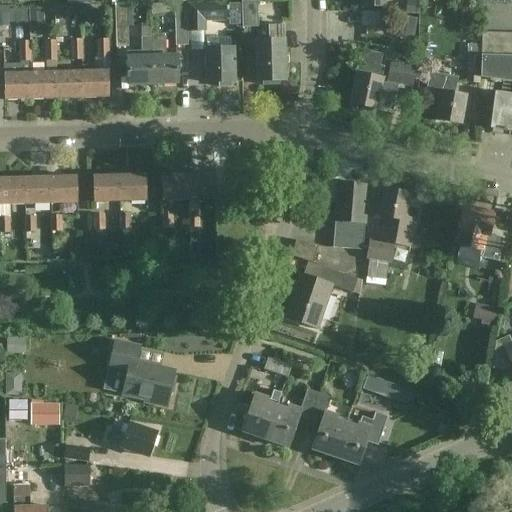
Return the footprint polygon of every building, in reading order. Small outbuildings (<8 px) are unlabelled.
[(257,2),(242,2),(243,28),(258,27),(257,2)] [(225,16),(225,4),(188,5),(188,31),(205,31),(205,17),(225,16)] [(239,4),(228,5),(229,25),(240,25),(239,4)] [(128,47),(127,6),(115,6),(116,47),(128,47)] [(175,10),(176,46),(188,45),(187,10),(175,10)] [(400,16),(395,38),(413,42),(417,19),(400,16)] [(269,42),(256,42),(257,81),(262,81),(262,85),(281,85),(281,81),(286,81),(285,25),(269,25),(269,42)] [(189,49),(199,48),(198,32),(188,32),(189,49)] [(511,95),(495,93),(489,129),(511,132),(511,33),(482,33),(481,78),(511,83),(511,95)] [(141,51),(127,52),(128,85),(152,84),(151,57),(151,38),(141,38),(141,51)] [(165,51),(165,38),(151,38),(151,57),(152,84),(178,83),(177,56),(164,57),(163,51),(165,51)] [(108,39),(98,39),(98,59),(108,59),(108,39)] [(55,40),(46,41),(46,60),(46,61),(56,60),(55,40)] [(82,60),(81,40),(72,40),(72,60),(82,60)] [(21,61),(30,61),(30,41),(20,42),(21,61)] [(467,57),(480,58),(481,46),(468,45),(467,57)] [(230,82),(235,82),(234,47),(206,48),(207,83),(219,82),(219,87),(231,87),(230,82)] [(381,79),(383,67),(379,66),(382,55),(365,51),(360,75),(358,74),(352,105),(376,110),(382,80),(381,79)] [(467,83),(480,83),(480,58),(467,57),(467,83)] [(95,60),(95,71),(83,72),(83,98),(109,98),(109,71),(110,71),(109,59),(108,59),(98,59),(97,59),(97,60),(95,60)] [(30,73),(31,100),(57,99),(56,72),(56,60),(46,61),(46,60),(45,60),(45,73),(30,73)] [(415,67),(392,62),(388,82),(411,86),(415,67)] [(83,98),(83,72),(56,72),(57,99),(83,98)] [(5,100),(31,100),(30,73),(4,74),(5,100)] [(461,124),(466,97),(455,95),(458,78),(430,73),(426,93),(431,94),(429,103),(440,105),(437,120),(461,124)] [(215,173),(189,174),(189,201),(216,200),(215,173)] [(189,201),(189,174),(162,175),(163,201),(189,201)] [(146,175),(120,176),(121,203),(147,202),(146,175)] [(121,203),(120,176),(93,177),(94,203),(121,203)] [(52,204),(78,204),(77,177),(51,178),(52,204)] [(25,178),(0,178),(0,205),(25,205),(25,178)] [(52,204),(51,178),(25,178),(25,205),(52,204)] [(339,185),(334,248),(363,251),(364,234),(368,187),(339,185)] [(367,258),(391,263),(394,245),(410,247),(415,221),(405,219),(409,195),(385,190),(381,217),(386,218),(382,242),(371,240),(367,258)] [(494,215),(463,207),(454,247),(466,250),(467,248),(484,252),(482,258),(498,262),(504,239),(489,235),(494,215)] [(173,213),(164,214),(164,229),(174,229),(173,213)] [(190,228),(200,228),(200,213),(190,213),(190,228)] [(130,214),(121,215),(121,231),(131,230),(130,214)] [(105,231),(104,215),(94,216),(95,231),(105,231)] [(52,216),(52,232),(62,232),(61,216),(52,216)] [(0,217),(0,223),(0,233),(10,233),(10,218),(0,217)] [(26,217),(26,233),(35,233),(35,217),(26,217)] [(314,263),(318,246),(297,241),(293,257),(314,263)] [(318,329),(333,286),(353,293),(358,280),(324,268),(319,281),(299,274),(284,317),(318,329)] [(498,308),(476,303),(473,319),(485,321),(484,325),(494,328),(498,308)] [(511,341),(509,336),(496,342),(492,368),(502,370),(511,365),(511,341)] [(167,406),(174,372),(143,365),(144,363),(136,361),(139,348),(115,343),(110,367),(124,371),(123,378),(127,379),(123,394),(145,399),(145,401),(167,406)] [(268,358),(264,370),(287,378),(291,366),(268,358)] [(393,386),(365,377),(360,391),(389,400),(393,386)] [(307,390),(301,410),(278,403),(265,439),(288,447),(298,416),(310,420),(319,394),(307,390)] [(331,398),(319,394),(310,420),(321,424),(313,449),(335,457),(346,425),(336,422),(338,417),(326,413),(331,398)] [(276,407),(266,404),(268,399),(255,395),(243,432),(265,439),(278,403),(276,407)] [(58,405),(29,405),(29,425),(58,425),(58,405)] [(387,417),(376,413),(371,428),(358,424),(357,429),(346,425),(335,457),(358,465),(366,439),(378,443),(387,417)] [(122,446),(122,448),(149,457),(157,433),(130,424),(126,435),(115,431),(111,443),(122,446)] [(88,461),(89,449),(65,446),(64,458),(88,461)] [(66,466),(66,486),(89,485),(89,466),(66,466)] [(48,511),(48,506),(31,506),(30,487),(13,487),(13,511),(48,511)] [(123,511),(124,507),(94,508),(94,503),(80,503),(80,511),(123,511)]
